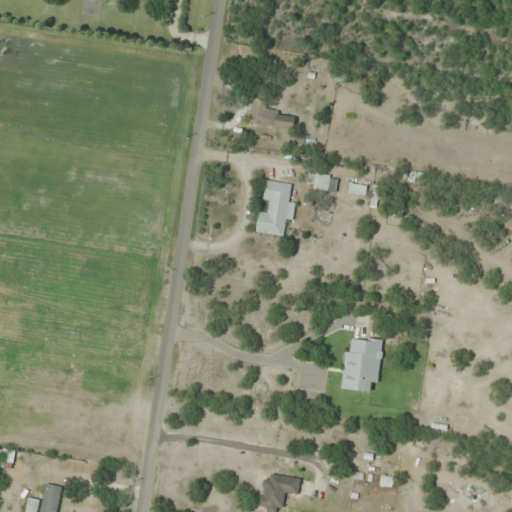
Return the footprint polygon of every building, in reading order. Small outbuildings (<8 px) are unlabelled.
[(295,115),(266,112),(268,101),(252,99),(249,124),(294,128),(295,115)] [(308,191),(337,191),(337,175),(308,175),(308,191)] [(283,236),(285,219),(293,220),(295,204),(289,203),(291,183),(266,180),(264,200),(270,201),(269,213),(259,212),(256,233),(283,236)] [(368,186),(351,183),(348,194),(366,197),(368,186)] [(380,209),(387,187),(375,184),(369,206),(380,209)] [(383,340),(353,338),(352,349),(345,348),(342,389),(369,392),(370,382),(380,383),(383,340)] [(262,480),(259,510),(277,511),(281,511),(283,495),(299,497),(301,478),(271,474),(270,481),(262,480)] [(46,484),(40,511),(56,511),(61,487),(46,484)]
